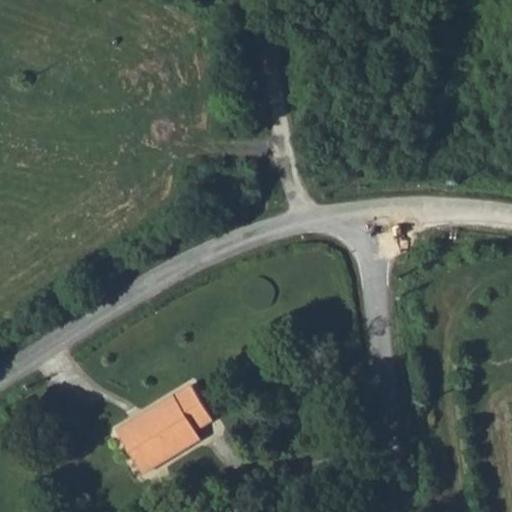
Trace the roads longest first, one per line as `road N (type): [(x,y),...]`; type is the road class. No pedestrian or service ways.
road 1 (tertiary): [(369,212),(314,219),(207,255),(0,377)]
road 2 (unclassified): [(411,511),(369,212)]
road 3 (track): [(314,219),(293,197),(263,44),(241,0)]
road 4 (tertiary): [(511,218),(369,212)]
